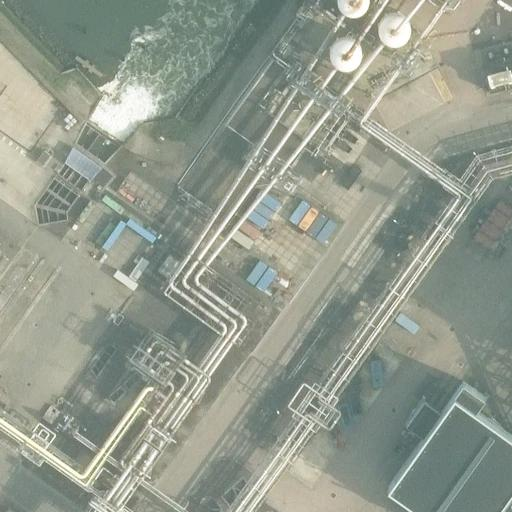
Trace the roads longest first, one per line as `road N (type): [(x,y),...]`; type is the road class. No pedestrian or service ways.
road 1 (unknown): [(316,503),(511,251)]
road 2 (unknown): [(0,458),(94,256)]
road 3 (unknown): [(217,420),(316,503)]
